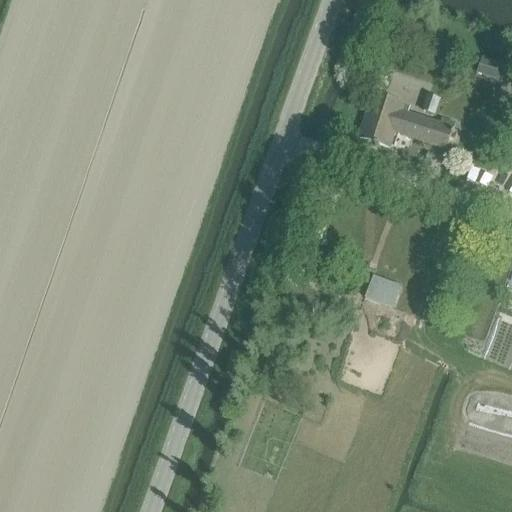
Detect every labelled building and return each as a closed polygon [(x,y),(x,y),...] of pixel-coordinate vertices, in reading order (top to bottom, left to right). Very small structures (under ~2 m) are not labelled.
[(492,92),(511,97),(511,73),(481,63),(477,77),(496,82),(492,92)] [(359,140),(391,151),(397,137),(447,153),(457,125),(442,120),(441,124),(404,113),(406,106),(374,96),(359,140)] [(424,112),(436,117),(441,101),(429,97),(424,112)] [(511,159),(505,156),(498,171),(510,177),(511,172),(511,159)] [(374,279),(366,300),(393,310),(401,288),(374,279)]
